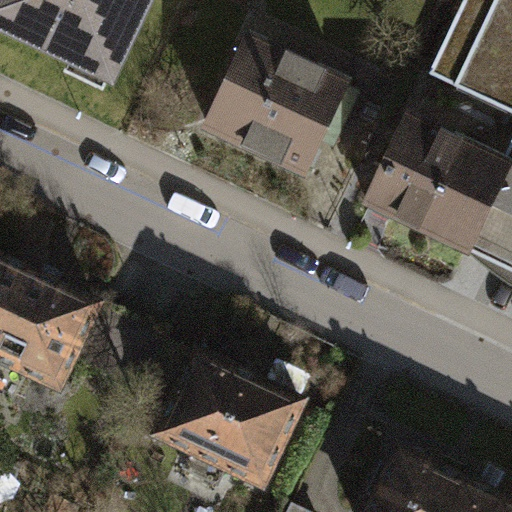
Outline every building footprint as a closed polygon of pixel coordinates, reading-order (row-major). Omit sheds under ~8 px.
[(143,0),(0,0),(0,26),(107,77),(143,0)] [(511,145),(504,163),(410,119),(368,204),(511,272),(511,0),(465,0),(432,74),(511,115),(511,145)] [(346,87),(247,41),(207,125),(305,172),(346,87)] [(26,369),(60,384),(73,356),(99,303),(0,255),(0,398),(10,403),(26,369)] [(73,356),(140,388),(167,336),(99,303),(73,356)] [(172,403),(197,351),(167,336),(140,388),(172,403)] [(229,466),(264,483),(303,400),(258,379),(262,371),(242,361),(238,370),(197,351),(172,403),(159,433),(194,449),(185,469),(220,485),(229,466)] [(370,511),(496,511),(503,497),(401,449),(370,511)] [(496,511),(511,511),(511,501),(503,497),(496,511)]
